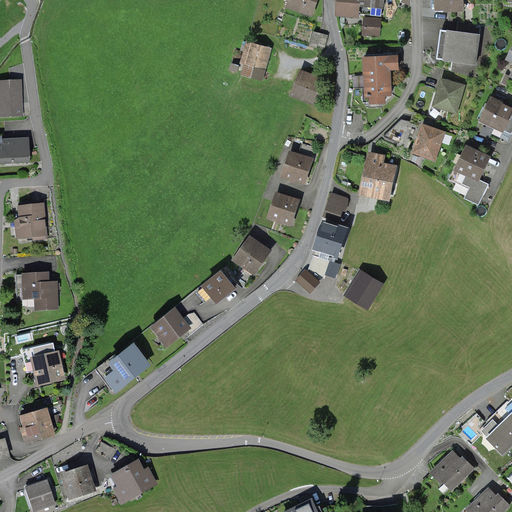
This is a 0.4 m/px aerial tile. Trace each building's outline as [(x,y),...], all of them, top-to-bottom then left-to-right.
[(321,0),(289,0),(286,9),(314,19),(321,0)] [(341,0),(341,17),(364,18),(364,9),(385,10),(385,0),(341,0)] [(463,0),(432,0),(434,16),(464,14),(463,0)] [(481,38),(445,34),(441,63),(478,67),(481,38)] [(511,42),(503,63),(511,66),(511,74),(508,83),(511,85),(511,42)] [(273,53),(251,46),(244,66),(266,74),(273,53)] [(399,56),(361,60),(366,107),(385,105),(384,100),(395,99),(393,76),(401,75),(399,56)] [(329,80),(300,71),(292,98),(320,107),(329,80)] [(471,89),(442,81),(433,111),(463,119),(471,89)] [(22,83),(0,84),(0,100),(1,119),(24,117),(22,83)] [(511,126),(511,113),(488,103),(478,126),(507,138),(511,126)] [(452,136),(421,126),(411,157),(442,167),(452,136)] [(31,140),(0,141),(0,164),(32,163),(31,140)] [(490,161),(464,149),(452,174),(478,186),(490,161)] [(315,163),(290,153),(281,177),(306,187),(315,163)] [(387,158),(367,154),(360,198),(391,204),(397,170),(385,168),(387,158)] [(350,204),(333,198),(327,216),(344,222),(350,204)] [(295,207),(276,199),(268,219),(287,227),(295,207)] [(46,207),(18,209),(20,240),(48,238),(46,207)] [(347,231),(323,223),(314,254),(337,261),(347,231)] [(272,253),(250,238),(233,262),(255,277),(272,253)] [(341,268),(324,263),(318,279),(335,284),(341,268)] [(223,270),(203,286),(217,304),(237,289),(223,270)] [(387,287),(363,272),(347,298),(371,313),(387,287)] [(49,275),(20,277),(22,301),(36,300),(36,311),(59,309),(57,285),(50,286),(49,275)] [(309,275),(300,283),(311,295),(320,287),(309,275)] [(174,312),(151,330),(168,351),(191,333),(174,312)] [(133,347),(100,372),(115,392),(148,367),(133,347)] [(57,355),(30,360),(36,387),(62,382),(57,355)] [(46,415),(22,423),(28,441),(52,433),(46,415)] [(511,444),(511,427),(506,421),(500,427),(499,426),(493,420),(482,431),(503,453),(511,444)] [(5,442),(0,443),(0,459),(9,457),(5,442)] [(101,442),(96,452),(110,460),(115,450),(101,442)] [(457,451),(435,473),(454,492),(476,470),(457,451)] [(135,464),(113,477),(120,489),(118,490),(115,491),(121,502),(152,484),(145,472),(141,474),(135,464)] [(90,467),(63,477),(67,487),(70,497),(97,488),(90,467)] [(30,488),(25,489),(32,511),(54,503),(47,482),(30,488)] [(511,505),(494,489),(472,511),(506,511),(511,506),(511,505)] [(310,503),(290,511),(326,511),(325,508),(320,510),(319,507),(315,509),(313,510),(310,503)]
